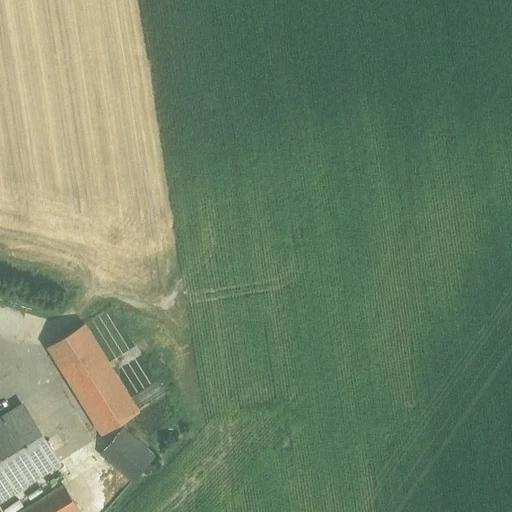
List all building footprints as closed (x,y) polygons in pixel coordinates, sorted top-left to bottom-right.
[(165,391),(110,305),(81,323),(137,410),(165,391)] [(137,410),(81,323),(46,345),(102,432),(137,410)] [(23,405),(0,419),(0,499),(60,462),(23,405)] [(152,459),(120,431),(102,452),(135,480),(152,459)] [(80,511),(64,485),(20,511),(80,511)]
